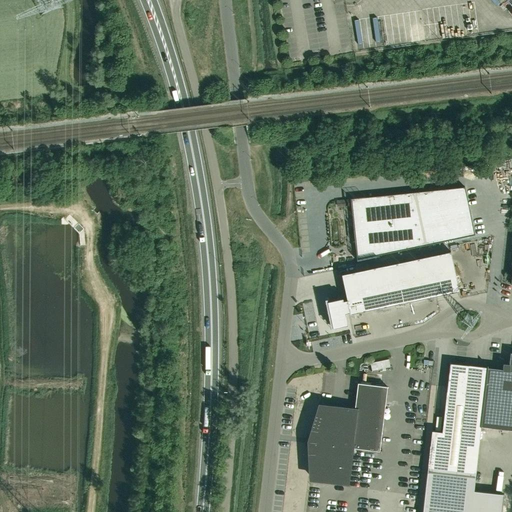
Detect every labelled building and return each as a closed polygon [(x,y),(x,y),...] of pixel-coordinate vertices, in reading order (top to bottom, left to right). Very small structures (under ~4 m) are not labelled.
[(465,187),(351,198),(357,260),(475,235),(465,187)] [(450,251),(341,274),(347,299),(342,300),(341,299),(327,302),(332,328),(347,325),(345,313),(349,312),(350,314),(459,291),(450,251)] [(503,369),(450,363),(442,432),(432,431),(422,511),(501,511),(504,494),(473,491),(481,427),(511,430),(511,352),(510,352),(509,364),(503,364),(503,369)] [(312,455),(314,480),(348,484),(352,448),(379,451),(387,387),(358,383),(354,409),(323,405),(315,429),(315,430),(312,453),(312,455)] [(411,464),(414,449),(403,447),(400,461),(411,464)]
